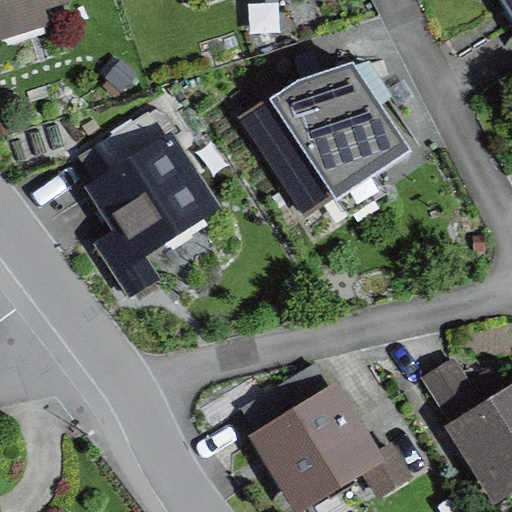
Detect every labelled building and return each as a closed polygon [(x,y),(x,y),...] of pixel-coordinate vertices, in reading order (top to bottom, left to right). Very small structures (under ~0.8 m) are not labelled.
[(0,0),(0,47),(119,10),(116,0),(0,0)] [(116,0),(119,10),(150,0),(116,0)] [(511,0),(494,0),(511,29),(511,0)] [(291,84),(230,124),(297,225),(348,191),(339,178),(394,142),(348,73),(303,103),(291,84)] [(154,142),(74,196),(108,245),(88,258),(123,309),(154,288),(136,262),(205,215),(154,142)] [(452,366),(419,386),(497,508),(511,498),(511,383),(478,406),(452,366)] [(328,387),(240,439),(283,511),(313,511),(357,486),(372,511),(382,511),(408,497),(385,458),(375,464),(328,387)]
